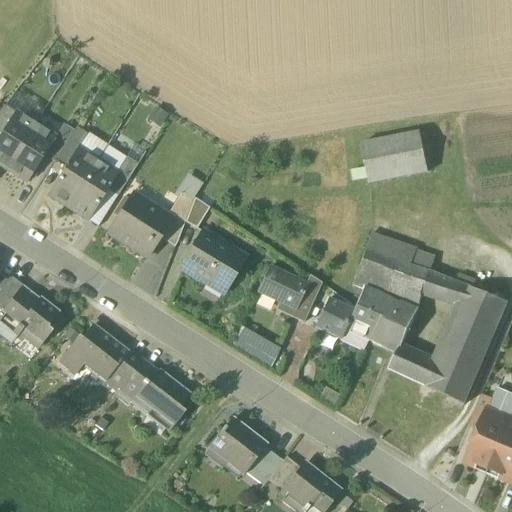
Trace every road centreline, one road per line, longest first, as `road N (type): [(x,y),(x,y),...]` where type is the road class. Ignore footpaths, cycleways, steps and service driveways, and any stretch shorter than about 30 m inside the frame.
road 1 (residential): [(454,511),(0,224)]
road 2 (track): [(238,375),(133,511)]
